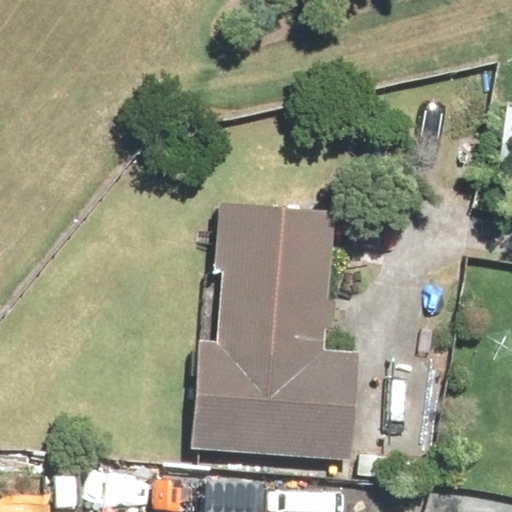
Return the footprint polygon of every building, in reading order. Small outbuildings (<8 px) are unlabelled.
[(511,111),(504,111),(499,173),(511,173),(511,111)] [(334,209),(220,203),(212,342),(198,341),(192,451),(351,460),(357,351),(327,350),(334,209)] [(391,223),(340,220),(338,257),(389,260),(391,223)] [(159,511),(162,470),(93,466),(89,511),(159,511)] [(511,511),(511,507),(443,500),(441,511),(511,511)]
